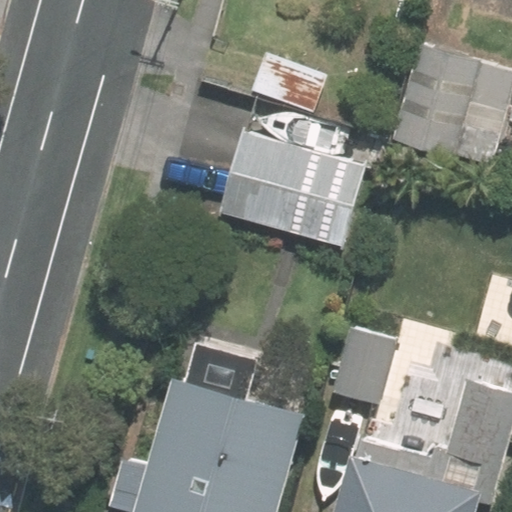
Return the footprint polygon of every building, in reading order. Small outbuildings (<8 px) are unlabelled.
[(511,124),(511,58),(437,38),(410,136),(502,161),(511,124)] [(340,63),(279,46),(268,89),(328,106),(340,63)] [(394,146),(259,109),(235,199),(370,235),(394,146)] [(412,335),(365,322),(347,388),(394,401),(412,335)] [(173,453),(138,444),(126,490),(160,499),(156,511),(299,511),(330,402),(263,383),(273,346),(218,331),(208,368),(197,365),(173,453)] [(490,511),(499,482),(509,485),(511,474),(511,372),(477,363),(454,448),(378,427),(354,511),(490,511)]
